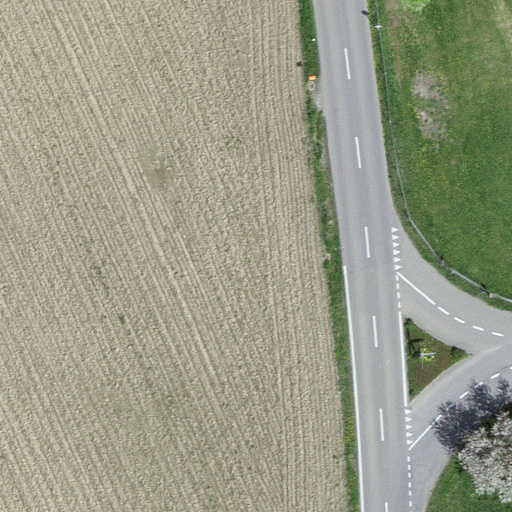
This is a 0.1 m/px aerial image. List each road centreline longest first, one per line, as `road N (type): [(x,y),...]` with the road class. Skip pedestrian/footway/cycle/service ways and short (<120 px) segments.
road 1 (tertiary): [(336,0),(368,252)]
road 2 (tertiary): [(368,252),(384,473)]
road 3 (residential): [(368,252),(463,321),(511,338)]
road 4 (residential): [(384,473),(443,411),(511,364)]
